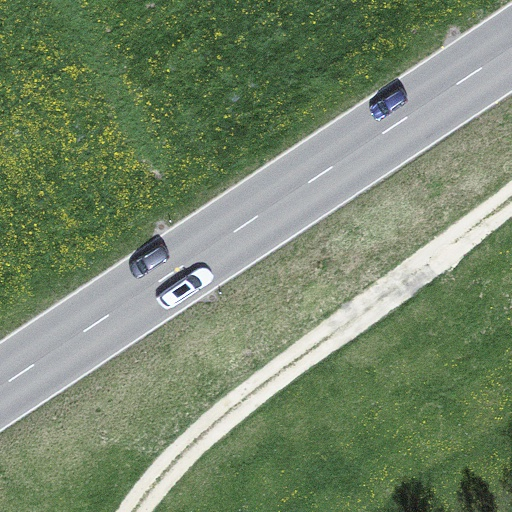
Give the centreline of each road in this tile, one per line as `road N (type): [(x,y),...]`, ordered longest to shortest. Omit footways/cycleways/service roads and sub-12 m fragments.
road 1 (primary): [(511,43),(0,380)]
road 2 (track): [(511,206),(195,443),(145,511)]
